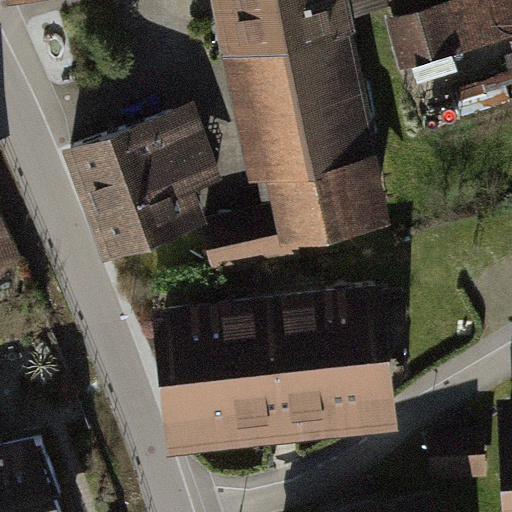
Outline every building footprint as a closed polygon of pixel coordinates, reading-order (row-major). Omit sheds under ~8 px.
[(298,232),(393,212),(350,12),(347,0),(213,0),(250,176),(267,171),(272,198),(207,212),(208,216),(202,218),(216,273),(303,251),(298,232)] [(400,63),(511,33),(511,0),(347,0),(350,12),(385,4),(400,63)] [(196,181),(222,171),(194,93),(64,140),(105,252),(202,218),(208,216),(207,212),(196,181)] [(0,260),(21,252),(0,199),(0,260)] [(168,447),(400,422),(384,274),(152,299),(168,447)] [(505,511),(511,511),(511,388),(497,389),(505,511)] [(431,471),(485,466),(481,420),(428,424),(431,471)] [(0,511),(65,511),(35,427),(0,434),(0,511)] [(440,511),(431,480),(322,511),(440,511)]
